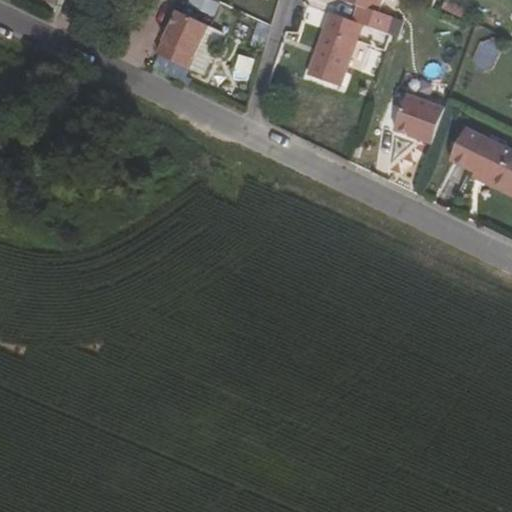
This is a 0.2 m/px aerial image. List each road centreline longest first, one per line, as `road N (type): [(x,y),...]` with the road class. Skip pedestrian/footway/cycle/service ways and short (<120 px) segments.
road 1 (residential): [(511,275),(227,145)]
road 2 (residential): [(227,145),(0,41)]
road 3 (residential): [(288,0),(227,145)]
